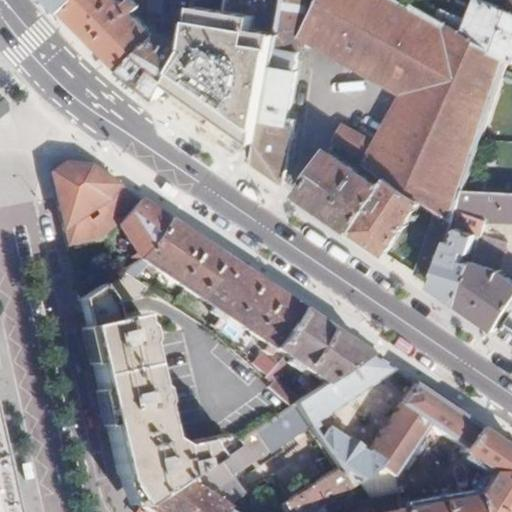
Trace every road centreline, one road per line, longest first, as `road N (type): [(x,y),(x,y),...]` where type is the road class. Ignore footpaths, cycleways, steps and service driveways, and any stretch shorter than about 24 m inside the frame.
road 1 (primary): [(190,169),(511,398)]
road 2 (residential): [(100,511),(26,198),(0,191)]
road 3 (residential): [(0,240),(59,511)]
road 4 (primary): [(190,169),(54,60),(2,0)]
